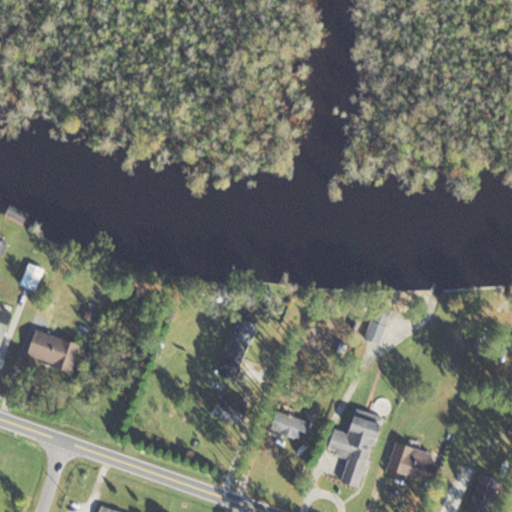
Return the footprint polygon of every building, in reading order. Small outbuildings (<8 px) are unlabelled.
[(5,213),(25,225),(31,216),(11,204),(5,213)] [(0,344),(10,312),(1,309),(3,302),(0,301),(0,344)] [(364,339),(381,345),(392,311),(376,306),(364,339)] [(235,382),(257,324),(240,317),(218,375),(235,382)] [(80,344),(33,329),(24,357),(71,372),(80,344)] [(239,405),(215,397),(210,414),(234,421),(239,405)] [(380,417),(353,409),(346,433),(332,429),(326,450),(347,457),(340,482),(359,488),(380,417)] [(309,424),(277,410),(269,428),(301,442),(309,424)] [(432,453),(394,443),(387,469),(432,481),(436,464),(430,462),(432,453)]
